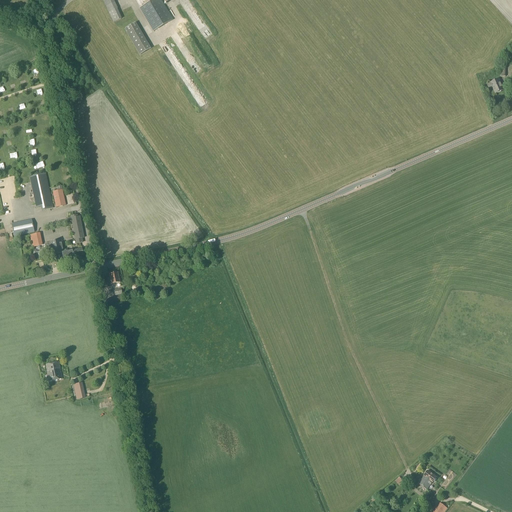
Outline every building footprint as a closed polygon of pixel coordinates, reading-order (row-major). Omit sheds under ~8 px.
[(102,0),(113,23),(121,19),(117,9),(113,0),(102,0)] [(135,0),(139,6),(141,5),(143,7),(140,8),(153,32),(171,21),(159,0),(154,0),(151,2),(150,0),(135,0)] [(140,55),(151,49),(135,23),(125,29),(140,55)] [(166,48),(164,49),(170,59),(172,58),(170,55),(174,52),(168,40),(163,43),(166,48)] [(504,90),(499,79),(491,82),(492,83),(487,85),(489,90),(493,88),(495,94),(504,90)] [(52,208),(44,174),(29,177),(36,208),(40,207),(41,211),(52,208)] [(55,208),(65,205),(60,186),(57,187),(58,191),(52,192),(55,208)] [(14,237),(34,233),(31,221),(11,225),(14,237)] [(33,247),(41,245),(38,234),(30,236),(33,247)] [(63,251),(61,240),(49,243),(49,244),(45,245),(46,253),(50,255),(52,255),(52,256),(62,254),(64,263),(74,261),(73,258),(83,256),(82,249),(68,252),(67,250),(63,251)] [(111,284),(120,283),(117,273),(109,275),(111,284)] [(108,302),(123,299),(121,289),(114,290),(116,297),(108,299),(108,302)] [(62,379),(60,369),(59,362),(46,365),(47,372),(49,382),(62,379)] [(433,483),(437,478),(428,471),(424,476),(418,484),(427,490),(432,482),(433,483)] [(446,490),(458,475),(453,472),(442,487),(446,490)]
